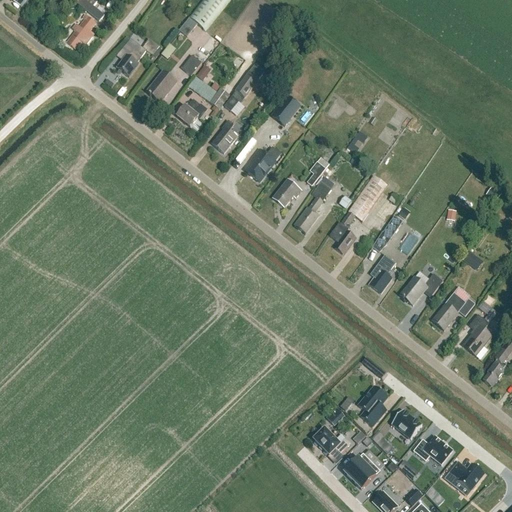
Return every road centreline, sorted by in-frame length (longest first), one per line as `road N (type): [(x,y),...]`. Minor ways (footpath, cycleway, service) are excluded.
road 1 (unclassified): [(511,424),(81,79)]
road 2 (residential): [(511,478),(389,380)]
